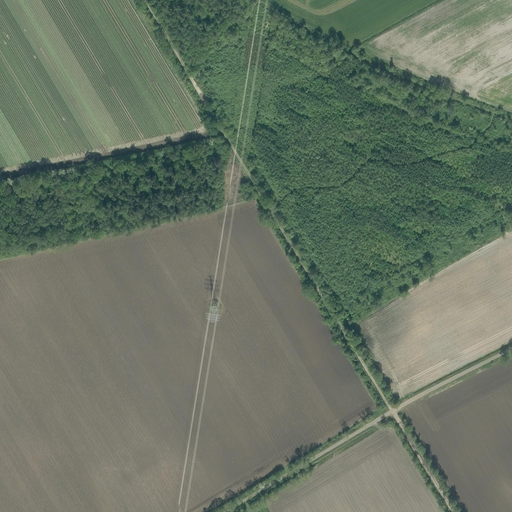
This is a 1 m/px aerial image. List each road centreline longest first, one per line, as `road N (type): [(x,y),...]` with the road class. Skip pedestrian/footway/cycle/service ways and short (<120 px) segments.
road 1 (track): [(452,511),(229,142)]
road 2 (unclassified): [(225,511),(511,348)]
